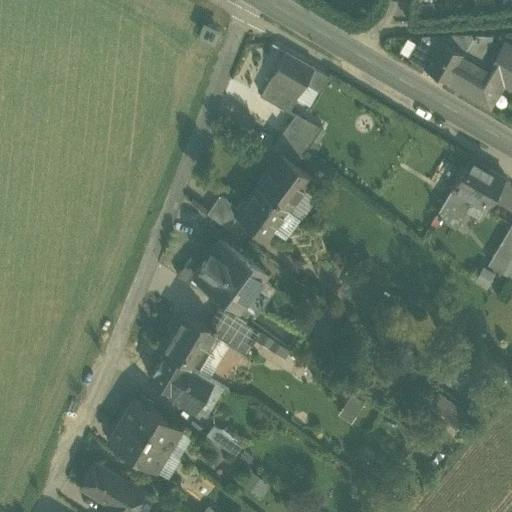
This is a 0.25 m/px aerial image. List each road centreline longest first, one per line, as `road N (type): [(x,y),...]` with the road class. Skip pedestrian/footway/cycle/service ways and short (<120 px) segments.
road 1 (residential): [(42,511),(245,17),(259,1)]
road 2 (tertiary): [(511,147),(259,1)]
